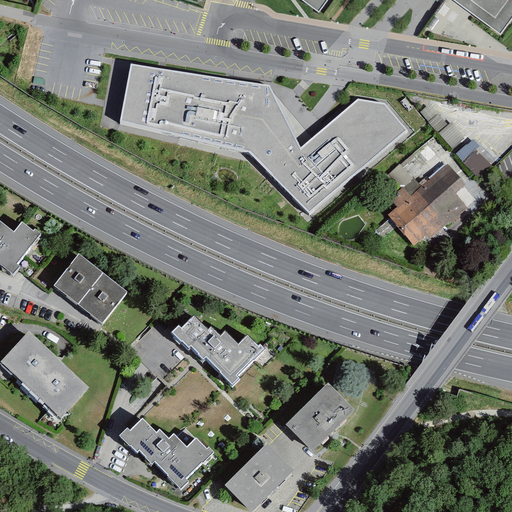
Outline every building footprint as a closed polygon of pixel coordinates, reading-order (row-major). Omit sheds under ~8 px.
[(511,19),(511,0),(304,0),(319,11),(326,0),(454,0),(501,35),(511,19)] [(269,89),(131,70),(120,126),(250,157),(309,219),(407,134),(385,107),(358,102),(301,151),(269,89)] [(451,131),(440,119),(433,125),(454,149),(465,139),(454,127),(451,131)] [(479,149),(475,144),(460,157),(481,181),(493,171),(476,152),(479,149)] [(464,189),(449,170),(411,201),(404,193),(394,201),(402,211),(394,217),(416,245),(428,236),(432,240),(467,212),(455,197),(464,189)] [(0,271),(13,281),(20,273),(16,271),(41,240),(35,235),(33,237),(22,229),(14,239),(0,227),(0,271)] [(127,298),(79,260),(54,292),(102,330),(127,298)] [(258,354),(248,344),(239,353),(225,339),(220,345),(210,335),(208,337),(194,324),(182,336),(179,333),(172,340),(181,349),(182,349),(189,355),(191,353),(199,361),(198,362),(203,367),(206,364),(221,379),(220,380),(232,392),(239,385),(236,382),(254,365),(255,366),(264,356),(260,351),(258,354)] [(61,424),(89,393),(29,338),(1,370),(61,424)] [(354,413),(327,386),(285,428),(314,456),(354,413)] [(128,436),(120,443),(130,454),(131,453),(137,460),(140,458),(146,464),(145,465),(152,472),(155,469),(182,497),(189,489),(186,486),(202,470),(214,459),(209,454),(207,456),(196,445),(187,455),(174,442),(169,447),(159,437),(156,440),(143,426),(130,438),(128,436)] [(251,511),(295,471),(268,443),(224,486),(250,511),(251,511)]
